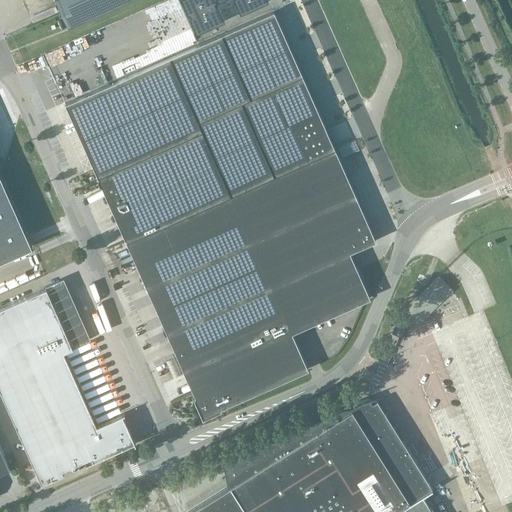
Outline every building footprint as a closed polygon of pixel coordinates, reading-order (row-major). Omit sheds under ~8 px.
[(56,0),(68,26),(127,0),(56,0)] [(210,0),(178,0),(177,0),(190,28),(217,16),(210,0)] [(274,10),(170,56),(292,332),(370,297),(350,251),(376,240),(274,10)] [(292,332),(170,56),(65,103),(98,178),(97,178),(100,185),(101,184),(143,278),(185,374),(196,397),(195,397),(203,416),(220,409),(220,408),(308,368),(292,332)] [(0,259),(32,246),(0,173),(0,259)] [(453,290),(439,276),(404,310),(417,324),(453,290)] [(72,346),(46,287),(0,307),(0,389),(41,483),(63,473),(62,469),(92,456),(93,460),(135,441),(122,413),(96,425),(63,350),(72,346)] [(432,511),(422,494),(432,488),(377,400),(372,403),(370,398),(375,396),(375,395),(335,410),(300,425),(276,436),(223,463),(223,464),(227,462),(230,477),(228,477),(227,478),(227,480),(228,481),(229,482),(231,483),(231,484),(188,511),(432,511)] [(0,471),(10,467),(0,444),(0,471)]
